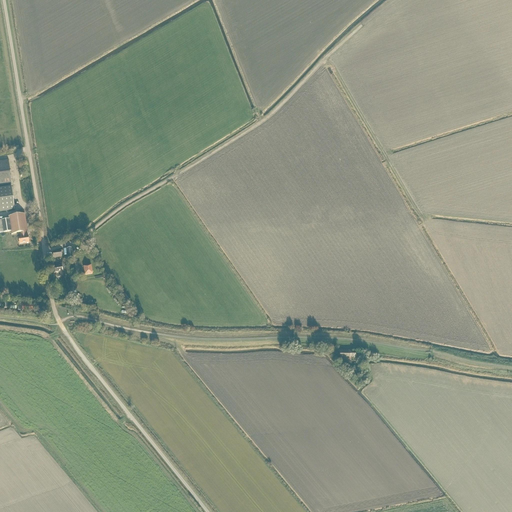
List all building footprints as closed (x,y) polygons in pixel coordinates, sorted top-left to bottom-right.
[(0,186),(11,185),(7,161),(0,162),(0,212),(15,210),(12,187),(0,188),(0,186)] [(29,244),(25,220),(25,215),(9,218),(9,220),(5,220),(2,221),(2,220),(0,220),(0,233),(4,233),(11,232),(11,235),(17,234),(17,235),(20,235),(21,238),(18,238),(19,245),(29,244)] [(61,251),(52,252),(53,259),(62,258),(62,257),(63,259),(64,259),(63,251),(61,251)] [(51,273),(63,272),(65,272),(64,263),(56,265),(56,267),(50,268),(51,273)] [(85,275),(93,273),(91,265),(84,266),(85,275)] [(357,358),(357,353),(351,353),(351,351),(340,351),(339,360),(350,361),(350,360),(352,360),(352,358),(357,358)]
